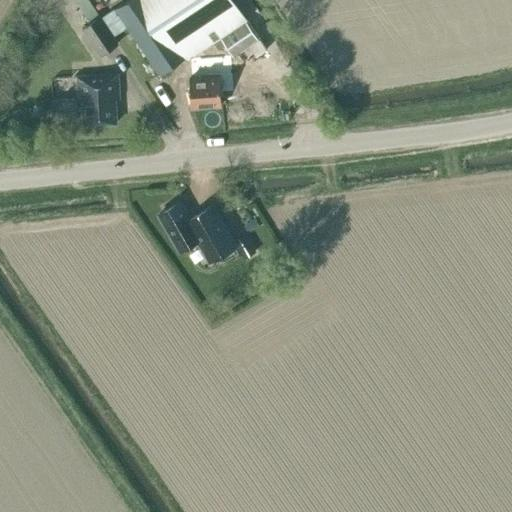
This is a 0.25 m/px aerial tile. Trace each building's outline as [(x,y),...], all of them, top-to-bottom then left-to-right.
[(88,0),(81,0),(77,3),(89,22),(98,16),(99,15),(88,0)] [(126,0),(114,8),(159,73),(183,57),(187,59),(220,37),(233,54),(257,38),(243,17),(244,16),(232,0),(126,0)] [(99,15),(98,16),(89,22),(81,28),(99,55),(116,43),(99,15)] [(216,65),(216,59),(195,60),(195,67),(194,67),(195,78),(188,78),(190,107),(220,105),(218,76),(217,76),(216,65)] [(115,122),(114,98),(118,98),(117,74),(76,76),(77,99),(51,100),(52,106),(49,107),(49,112),(52,112),(52,118),(76,117),(76,115),(82,115),(82,124),(115,122)] [(188,218),(178,201),(157,213),(178,250),(196,240),(209,262),(235,247),(211,205),(188,218)] [(243,258),(255,251),(245,233),(233,240),(243,258)]
